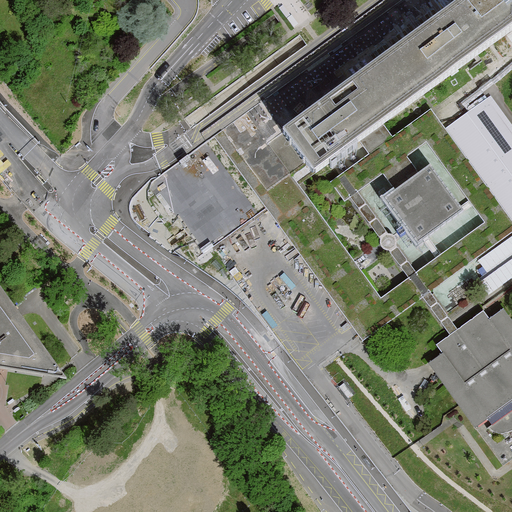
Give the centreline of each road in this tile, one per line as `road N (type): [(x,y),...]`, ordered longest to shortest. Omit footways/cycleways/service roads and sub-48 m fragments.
road 1 (primary): [(388,511),(194,291)]
road 2 (primary): [(168,313),(222,353),(358,511)]
road 3 (tertiary): [(168,313),(0,450)]
road 4 (residential): [(115,145),(103,111),(181,22),(187,0)]
road 5 (residential): [(234,0),(155,85),(127,132)]
road 6 (primary): [(60,220),(168,313)]
road 7 (primary): [(194,291),(91,209)]
